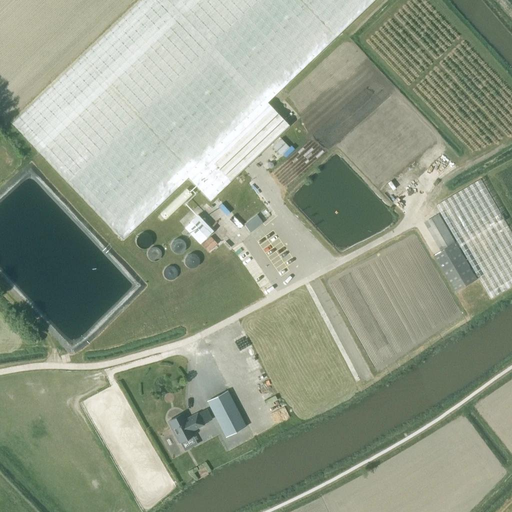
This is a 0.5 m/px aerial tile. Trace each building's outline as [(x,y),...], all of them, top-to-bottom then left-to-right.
[(210,201),(289,126),(266,103),(374,0),(141,0),(12,124),(122,240),(188,178),(210,201)] [(274,141),(285,155),(295,148),(285,133),(274,141)] [(511,233),(480,180),(436,206),(490,299),(511,286),(511,233)] [(207,225),(191,209),(178,222),(193,238),(207,225)] [(263,222),(257,214),(244,224),(250,232),(263,222)] [(425,223),(441,251),(433,255),(453,289),(455,292),(478,279),(456,242),(455,242),(439,214),(425,223)] [(137,239),(146,246),(153,238),(144,230),(137,239)] [(177,237),(177,248),(186,248),(186,237),(177,237)] [(227,391),(208,400),(227,436),(246,427),(227,391)] [(191,431),(203,425),(197,414),(185,420),(182,414),(168,422),(179,443),(193,435),(191,431)]
